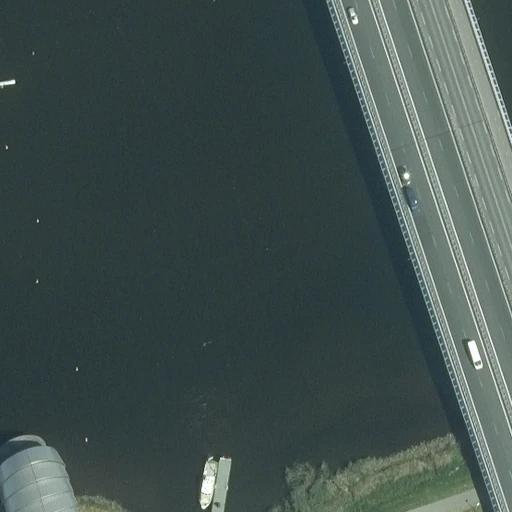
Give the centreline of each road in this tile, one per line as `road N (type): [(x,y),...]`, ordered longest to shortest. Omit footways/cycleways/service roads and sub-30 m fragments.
road 1 (trunk): [(352,0),(511,482)]
road 2 (trunk): [(511,367),(390,0)]
road 3 (secondary): [(511,255),(427,0)]
